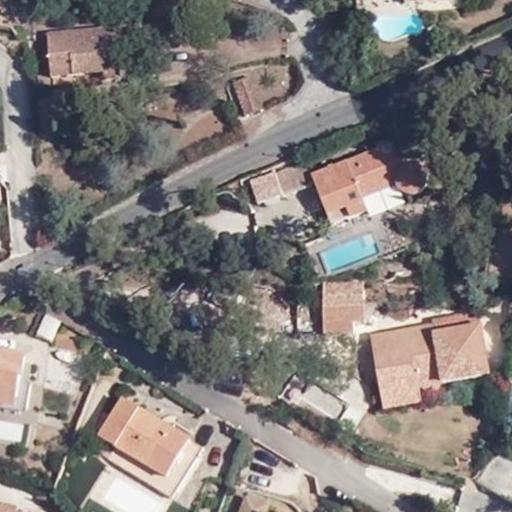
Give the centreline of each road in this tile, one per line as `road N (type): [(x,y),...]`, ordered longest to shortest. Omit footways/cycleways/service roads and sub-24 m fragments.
road 1 (residential): [(26,271),(402,511)]
road 2 (unclassified): [(38,265),(263,144),(336,119)]
road 3 (residential): [(38,265),(16,76),(0,64)]
road 4 (unclassified): [(336,119),(511,51)]
road 5 (residential): [(336,119),(305,30),(276,0)]
